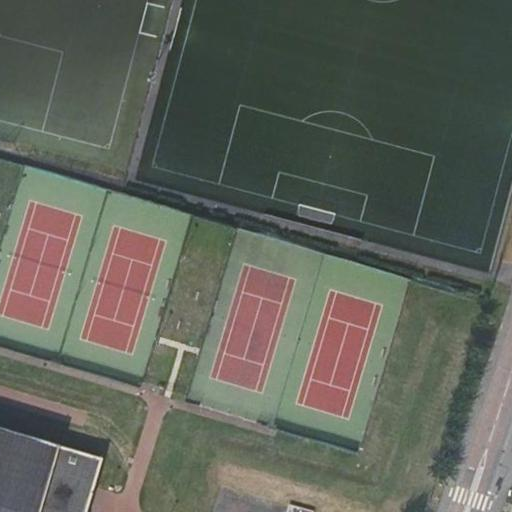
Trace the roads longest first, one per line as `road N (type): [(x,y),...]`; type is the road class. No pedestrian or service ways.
road 1 (track): [(0,393),(109,431),(136,475),(125,511)]
road 2 (residential): [(511,375),(465,511)]
